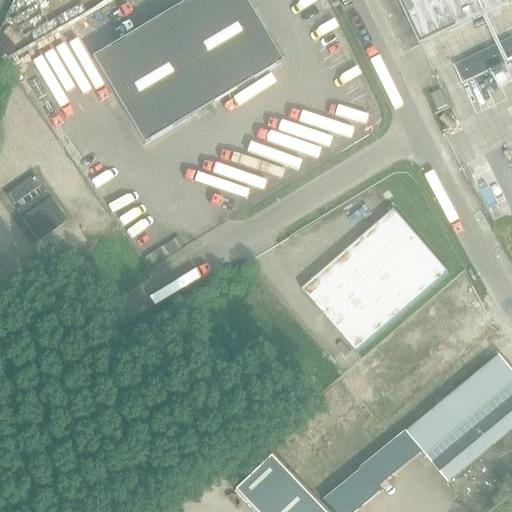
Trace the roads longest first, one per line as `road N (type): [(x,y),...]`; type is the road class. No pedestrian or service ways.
road 1 (unclassified): [(416,137),(114,310),(74,250)]
road 2 (unclassified): [(511,319),(416,137)]
road 3 (unclassified): [(416,137),(349,0)]
